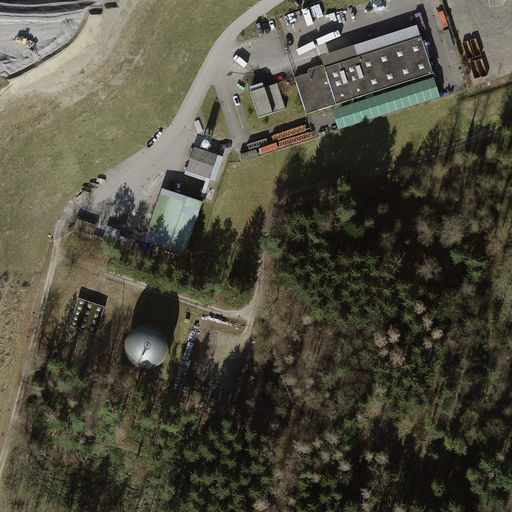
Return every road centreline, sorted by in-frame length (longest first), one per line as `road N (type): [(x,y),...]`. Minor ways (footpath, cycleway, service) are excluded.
road 1 (track): [(56,254),(236,315),(256,301),(264,232),(288,198),(511,123)]
road 2 (track): [(0,471),(56,254)]
